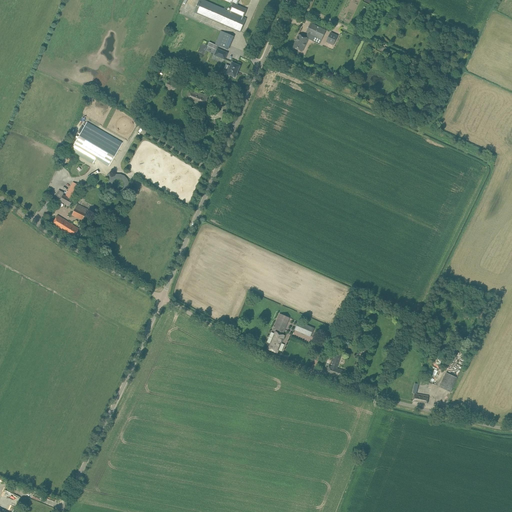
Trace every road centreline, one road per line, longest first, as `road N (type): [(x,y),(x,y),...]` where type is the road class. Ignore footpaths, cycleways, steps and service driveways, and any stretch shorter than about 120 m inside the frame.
road 1 (unclassified): [(511,428),(382,398),(294,366),(160,300)]
road 2 (unclassified): [(160,300),(288,0)]
road 3 (unclassified): [(60,511),(160,300)]
road 4 (unclassified): [(160,300),(0,199)]
